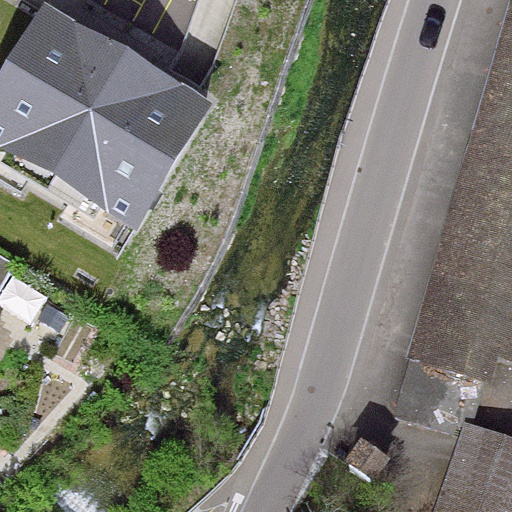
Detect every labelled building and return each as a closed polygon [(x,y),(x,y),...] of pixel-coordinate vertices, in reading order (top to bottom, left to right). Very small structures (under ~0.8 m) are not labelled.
[(511,0),(507,0),(403,362),(414,365),(401,414),(453,429),(467,380),(491,387),(498,363),(511,367),(511,0)] [(212,98),(46,1),(0,79),(0,145),(137,226),(212,98)] [(0,277),(10,261),(0,254),(0,277)] [(511,511),(511,441),(465,424),(436,511),(511,511)] [(387,464),(360,446),(342,471),(369,490),(387,464)]
